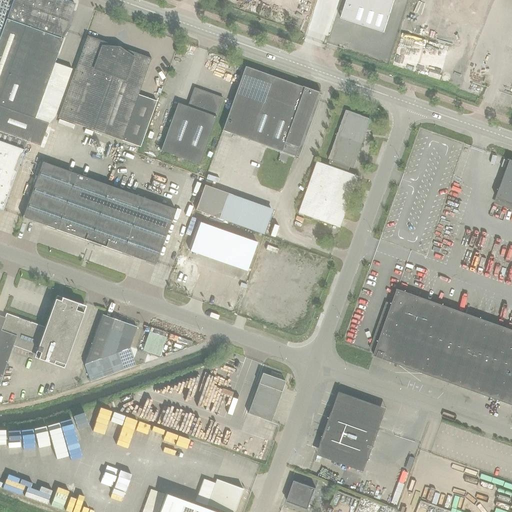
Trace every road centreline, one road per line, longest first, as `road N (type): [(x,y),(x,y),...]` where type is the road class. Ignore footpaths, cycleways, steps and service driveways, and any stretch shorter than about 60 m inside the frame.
road 1 (unclassified): [(313,363),(0,250)]
road 2 (secondary): [(409,103),(119,0)]
road 3 (unclassified): [(313,363),(409,103)]
road 4 (track): [(229,333),(42,400),(0,406)]
road 5 (unclassified): [(511,433),(313,363)]
road 6 (unknown): [(511,297),(360,236)]
road 7 (unclassified): [(261,511),(313,363)]
road 8 (unknown): [(476,127),(474,212),(511,232)]
